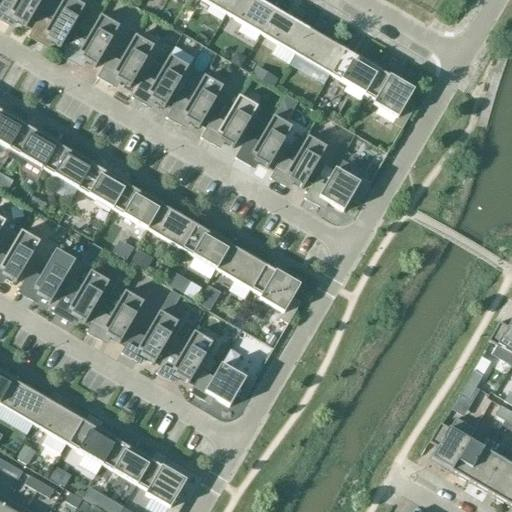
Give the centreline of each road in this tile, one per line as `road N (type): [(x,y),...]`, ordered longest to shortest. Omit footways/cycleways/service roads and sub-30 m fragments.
road 1 (residential): [(355,246),(0,48)]
road 2 (residential): [(0,309),(240,441)]
road 3 (residential): [(240,441),(355,246)]
road 4 (residential): [(355,246),(459,59)]
